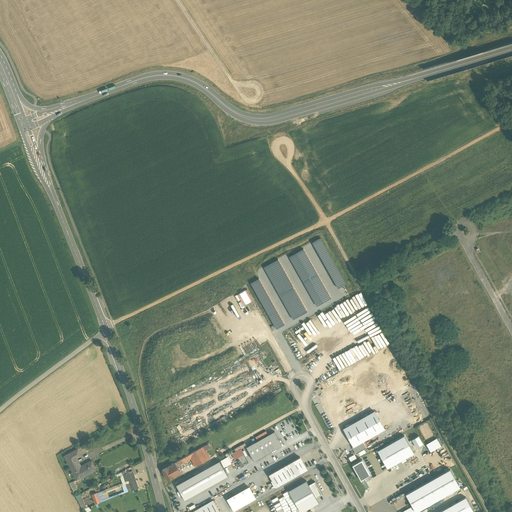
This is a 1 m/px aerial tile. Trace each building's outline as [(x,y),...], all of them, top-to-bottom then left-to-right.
[(338,288),(346,284),(320,237),(312,242),(338,288)] [(316,306),(331,298),(303,249),(289,257),(316,306)] [(292,319),(307,312),(278,259),(263,267),(292,319)] [(277,329),(285,324),(258,278),(250,283),(277,329)] [(248,289),(235,295),(238,302),(241,308),(245,306),(244,304),(253,300),(248,289)] [(256,317),(259,315),(253,304),(250,306),(256,317)] [(375,411),(344,428),(354,446),(362,441),(385,428),(375,411)] [(274,431),(247,447),(254,460),(282,445),(274,431)] [(417,447),(425,443),(420,435),(413,439),(417,447)] [(404,436),(378,451),(388,468),(414,453),(404,436)] [(432,448),(441,443),(438,439),(429,444),(432,448)] [(366,448),(362,441),(354,446),(352,447),(356,454),(366,448)] [(203,447),(194,451),(172,464),(174,467),(177,466),(178,466),(184,462),(191,458),(195,465),(200,463),(210,458),(205,450),(203,447)] [(80,468),(75,458),(81,455),(78,448),(64,455),(75,477),(79,475),(80,476),(91,470),(92,472),(96,469),(92,461),(80,468)] [(232,454),(235,458),(244,454),(241,449),(232,454)] [(300,457),(269,474),(276,486),(307,469),(300,457)] [(362,459),(352,465),(361,480),(371,475),(362,459)] [(176,485),(184,500),(228,475),(220,461),(176,485)] [(172,464),(162,470),(168,479),(174,476),(171,470),(174,468),(174,467),(172,464)] [(174,468),(171,470),(174,476),(175,475),(175,476),(176,475),(174,471),(179,468),(178,466),(177,466),(174,467),(174,468)] [(450,469),(406,494),(413,506),(416,511),(460,487),(450,469)] [(138,488),(133,471),(127,473),(132,490),(138,488)] [(301,511),(319,502),(316,498),(309,485),(306,481),(289,490),(301,511)] [(315,481),(309,485),(316,498),(322,495),(315,481)] [(227,499),(234,510),(256,498),(249,487),(227,499)] [(97,493),(92,494),(95,504),(100,502),(97,493)] [(438,511),(473,511),(474,511),(466,497),(438,511)] [(213,501),(192,511),(218,511),(219,511),(213,501)]
